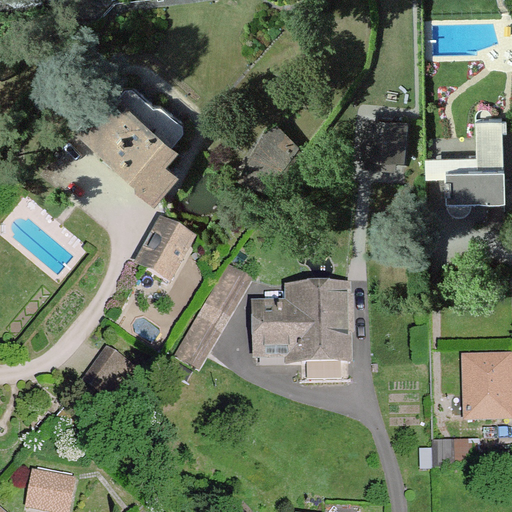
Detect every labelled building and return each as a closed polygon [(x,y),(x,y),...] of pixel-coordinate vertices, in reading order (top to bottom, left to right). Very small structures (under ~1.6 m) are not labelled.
[(119,88),(82,130),(142,179),(142,185),(156,197),(178,172),(165,160),(179,145),(175,142),(185,131),(184,123),(163,105),(156,104),(135,87),(119,88)] [(501,115),(474,116),(475,153),(425,155),(425,174),(442,173),(444,198),(446,205),(450,209),(455,212),(462,212),(468,209),(471,205),(472,198),(505,197),(501,115)] [(405,120),(364,117),(361,149),(372,150),(371,162),(391,164),(392,154),(403,155),(405,120)] [(268,133),(243,179),(271,191),(284,171),(286,172),(300,153),(296,150),(298,147),(279,126),(268,133)] [(196,242),(163,224),(139,268),(172,285),(196,242)] [(229,310),(250,276),(232,265),(211,299),(229,310)] [(348,363),(346,285),(286,287),(286,304),(252,305),(254,357),(287,356),(287,365),(348,363)] [(179,358),(201,368),(221,326),(200,316),(179,358)] [(134,370),(107,349),(95,364),(84,379),(110,400),(134,370)] [(511,391),(511,354),(465,355),(467,420),(511,419),(511,391)] [(447,441),(435,441),(435,468),(470,459),(469,441),(447,441)] [(66,511),(73,479),(35,472),(29,505),(65,511),(66,511)]
